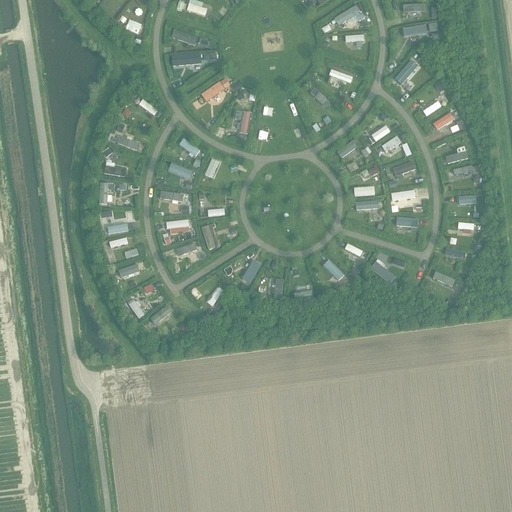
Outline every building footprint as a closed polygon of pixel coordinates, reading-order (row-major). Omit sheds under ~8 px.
[(123,9),(111,0),(110,0),(104,9),(116,18),(123,9)] [(207,9),(189,4),(186,11),(205,16),(207,9)] [(425,12),(425,4),(403,5),(403,13),(425,12)] [(356,5),(335,18),(340,26),(361,13),(356,5)] [(121,15),(127,20),(131,16),(126,10),(121,15)] [(134,15),(129,24),(141,31),(146,21),(134,15)] [(125,29),(137,35),(139,30),(127,25),(125,29)] [(424,26),(404,29),(405,36),(425,33),(424,26)] [(197,38),(174,30),(172,38),(194,46),(197,38)] [(206,41),(204,47),(210,49),(212,43),(206,41)] [(199,54),(174,56),(174,65),(199,63),(199,54)] [(416,66),(411,62),(400,75),(405,79),(416,66)] [(352,77),(331,70),(329,76),(350,84),(352,77)] [(219,82),(201,95),(206,102),(224,89),(219,82)] [(239,82),(232,86),(236,92),(243,88),(239,82)] [(441,84),(436,88),(440,93),(445,88),(441,84)] [(330,103),(315,88),(310,93),(325,108),(330,103)] [(158,111),(142,100),(138,105),(154,117),(158,111)] [(425,117),(442,107),(438,102),(429,108),(426,104),(419,108),(425,117)] [(126,109),(122,114),(127,118),(130,112),(126,109)] [(247,134),(251,114),(243,112),(239,133),(247,134)] [(450,113),(433,124),(437,131),(454,119),(450,113)] [(390,123),(373,135),(378,141),(394,129),(390,123)] [(140,144),(119,137),(117,144),(137,152),(140,144)] [(401,143),(397,137),(382,147),(386,153),(401,143)] [(197,150),(184,141),(180,146),(193,155),(197,150)] [(357,148),(352,142),(337,153),(341,159),(357,148)] [(465,153),(447,157),(449,163),(467,159),(465,153)] [(353,167),(360,165),(358,158),(350,160),(353,167)] [(219,163),(212,160),(205,175),(212,179),(219,163)] [(412,162),(393,169),(396,177),(415,170),(412,162)] [(192,172),(171,164),(167,173),(188,181),(192,172)] [(126,170),(106,166),(104,174),(124,177),(126,170)] [(471,166),(453,170),(455,176),(473,172),(471,166)] [(108,184),(100,183),(99,205),(107,205),(108,184)] [(354,188),(354,197),(375,196),(374,187),(354,188)] [(414,191),(391,194),(392,202),(415,198),(414,191)] [(182,195),(161,192),(160,199),(181,202),(182,195)] [(476,196),(458,197),(459,205),(476,204),(476,196)] [(188,220),(166,223),(167,230),(189,228),(188,220)] [(214,224),(201,229),(208,251),(219,247),(213,229),(215,228),(214,224)] [(109,234),(124,232),(124,226),(108,228),(109,234)] [(126,238),(109,243),(110,249),(127,244),(126,238)] [(194,244),(176,250),(179,257),(197,251),(194,244)] [(363,252),(347,244),(345,250),(360,258),(363,252)] [(465,253),(447,249),(445,256),(463,260),(465,253)] [(344,276),(329,261),(323,267),(338,282),(344,276)] [(394,275),(377,261),(371,268),(389,282),(394,275)] [(261,266),(254,262),(243,281),(250,285),(261,266)] [(137,264),(120,270),(122,276),(139,271),(137,264)] [(234,267),(230,272),(235,276),(239,271),(234,267)] [(455,281),(436,272),(433,279),(452,288),(455,281)] [(281,300),(283,281),(276,280),(274,300),(281,300)] [(243,284),(239,290),(244,293),(248,287),(243,284)] [(207,303),(212,307),(224,292),(219,288),(207,303)] [(312,291),(294,294),(295,302),(313,299),(312,291)] [(133,300),(127,304),(138,320),(144,316),(138,307),(140,305),(138,301),(135,303),(133,300)] [(218,302),(216,306),(221,310),(224,307),(218,302)] [(167,306),(150,319),(155,326),(172,313),(167,306)] [(184,324),(180,328),(185,332),(189,327),(184,324)]
